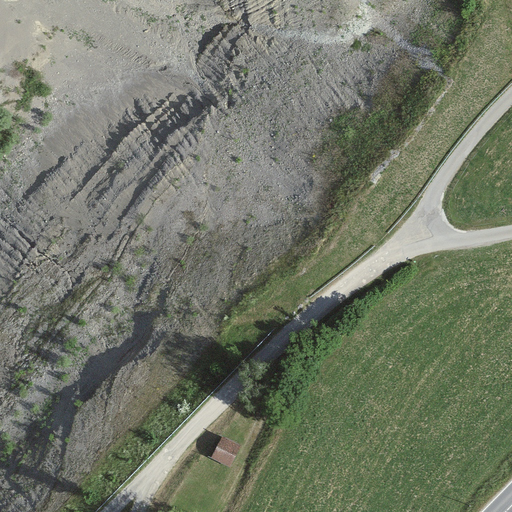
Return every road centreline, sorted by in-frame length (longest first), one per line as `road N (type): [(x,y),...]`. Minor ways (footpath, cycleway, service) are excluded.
road 1 (residential): [(421,246),(327,299),(109,511)]
road 2 (residential): [(511,95),(445,170),(421,246)]
road 3 (track): [(284,337),(292,350),(228,489)]
